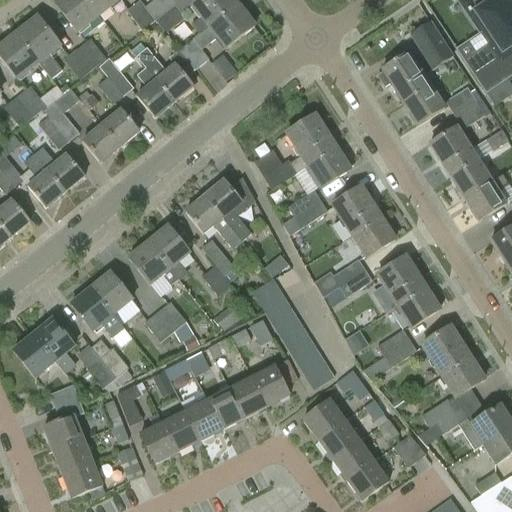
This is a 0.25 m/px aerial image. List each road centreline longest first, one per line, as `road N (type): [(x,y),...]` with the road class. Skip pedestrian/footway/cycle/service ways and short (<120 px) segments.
road 1 (residential): [(0,294),(314,41)]
road 2 (residential): [(511,344),(314,41)]
road 3 (residential): [(155,511),(279,452),(331,511)]
